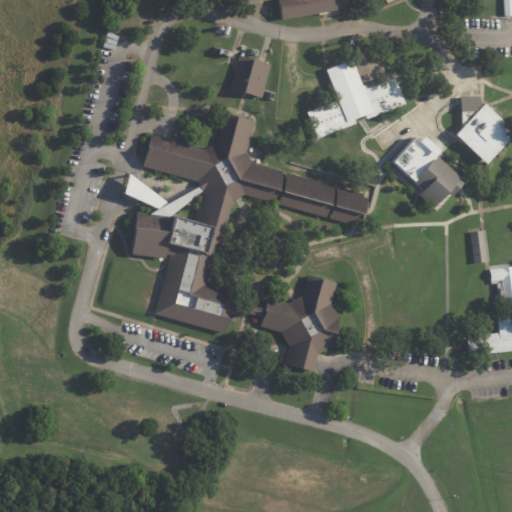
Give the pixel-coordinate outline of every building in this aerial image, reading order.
[(277,0),(281,22),(347,9),(344,0),(277,0)] [(501,0),(511,0),(511,14),(502,15),(501,0)] [(234,52),(267,62),(258,95),(224,85),(234,52)] [(334,96),(304,108),(316,138),(357,122),(404,103),(392,73),(361,86),(349,55),(322,66),(334,96)] [(458,95),(459,126),(451,135),(486,164),(511,136),(511,128),(483,102),(480,105),(479,96),(486,96),(485,86),(473,87),(473,94),(458,95)] [(150,133),(200,149),(211,143),(222,111),(254,119),(244,154),(249,161),(361,192),(361,197),(366,198),(364,207),(367,208),(365,216),(363,215),(362,220),(355,219),(353,224),(242,197),(232,201),(217,259),(213,259),(206,285),(248,297),(247,304),(262,309),(266,298),(287,304),(300,296),(306,273),(335,282),(329,303),(338,317),(337,333),(332,343),(316,354),(313,365),(312,371),(283,363),(284,358),(287,348),(279,334),(229,321),(225,336),(152,314),(165,256),(130,254),(134,211),(146,212),(154,208),(129,196),(123,194),(128,173),(135,178),(166,202),(198,183),(141,167),(150,133)] [(437,160),(461,183),(448,197),(444,194),(429,210),(413,195),(417,190),(389,163),(412,138),(415,141),(420,136),(436,151),(432,155),(437,160)] [(468,232),(484,231),(488,263),(470,264),(468,232)] [(487,270),(511,267),(511,351),(466,357),(464,335),(496,333),(493,311),(502,309),(500,283),(488,284),(487,270)]
